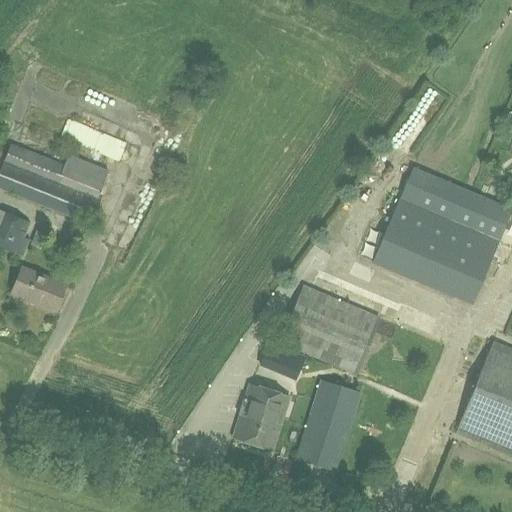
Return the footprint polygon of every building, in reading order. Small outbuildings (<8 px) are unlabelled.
[(104,100),(100,111),(140,126),(144,115),(104,100)] [(126,164),(134,146),(74,120),(66,138),(126,164)] [(107,172),(69,156),(63,167),(10,146),(0,170),(0,189),(86,224),(107,172)] [(373,264),(472,306),(511,211),(427,174),(413,168),(373,264)] [(0,213),(0,249),(22,258),(29,241),(23,239),(29,224),(0,213)] [(47,235),(35,231),(30,246),(40,250),(47,235)] [(12,295),(57,312),(66,286),(21,269),(12,295)] [(318,272),(310,292),(302,289),(279,344),(343,371),(338,389),(321,384),(298,461),(335,472),(363,380),(421,404),(445,349),(391,326),(400,305),(318,272)] [(511,326),(511,294),(511,295),(503,324),(511,326)] [(260,363),(312,385),(320,365),(269,343),(260,363)] [(455,434),(511,457),(511,351),(492,344),(455,434)] [(266,450),(284,397),(245,383),(227,436),(266,450)]
